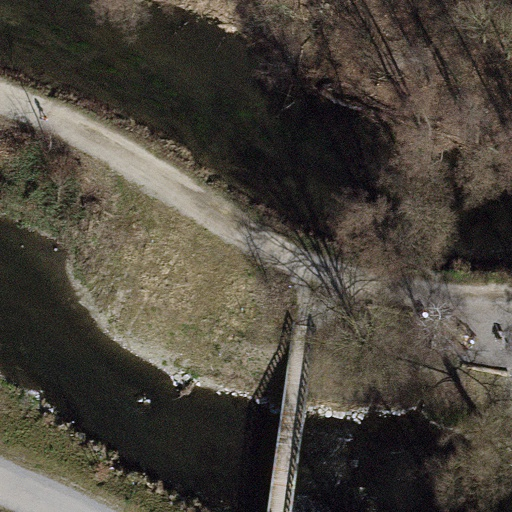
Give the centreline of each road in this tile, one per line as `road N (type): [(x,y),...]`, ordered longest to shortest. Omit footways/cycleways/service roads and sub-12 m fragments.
road 1 (track): [(0,94),(130,151),(309,275),(278,511)]
road 2 (track): [(511,297),(407,293),(309,275)]
